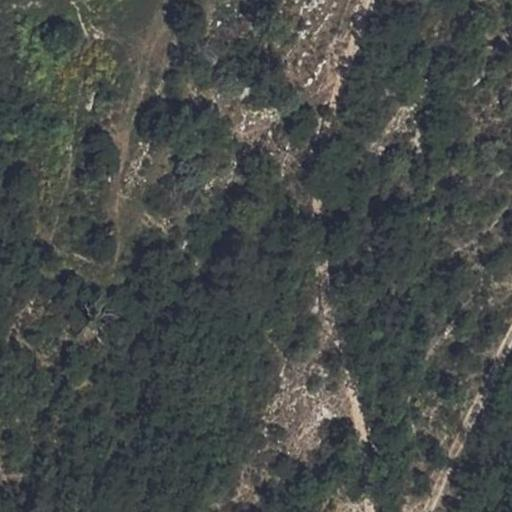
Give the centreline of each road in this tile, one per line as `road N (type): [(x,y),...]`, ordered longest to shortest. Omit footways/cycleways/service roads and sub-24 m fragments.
road 1 (track): [(372,511),(358,385),(325,299),(315,171),(371,0)]
road 2 (track): [(429,511),(511,343)]
